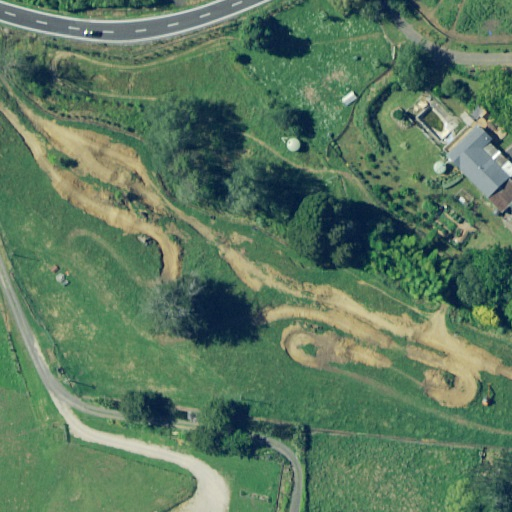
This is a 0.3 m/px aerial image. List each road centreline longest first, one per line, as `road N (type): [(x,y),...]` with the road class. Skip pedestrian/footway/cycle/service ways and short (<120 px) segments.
road 1 (tertiary): [(241,0),(158,26),(113,30),(0,12)]
road 2 (unclassified): [(0,269),(54,387),(85,407),(150,419)]
